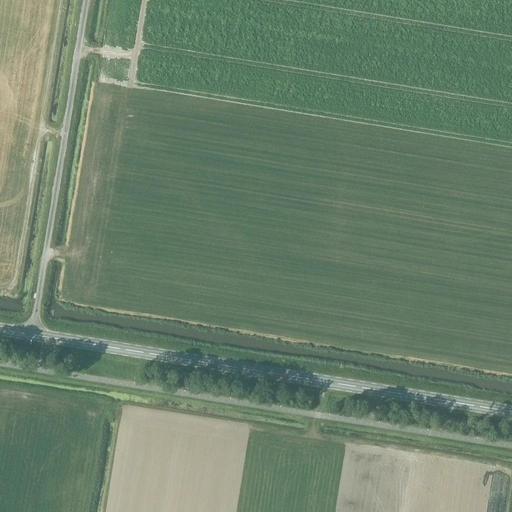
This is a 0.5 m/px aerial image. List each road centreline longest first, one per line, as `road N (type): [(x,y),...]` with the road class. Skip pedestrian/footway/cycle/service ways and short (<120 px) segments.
road 1 (tertiary): [(511,412),(31,335)]
road 2 (unclassified): [(31,335),(85,0)]
